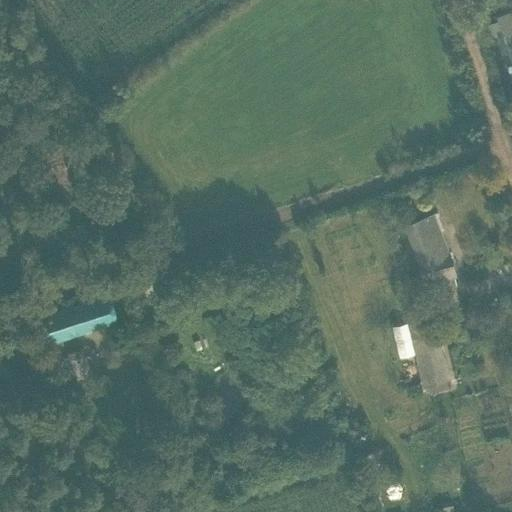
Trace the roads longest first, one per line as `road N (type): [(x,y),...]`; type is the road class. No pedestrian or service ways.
road 1 (track): [(0,309),(498,140)]
road 2 (track): [(453,0),(511,181)]
